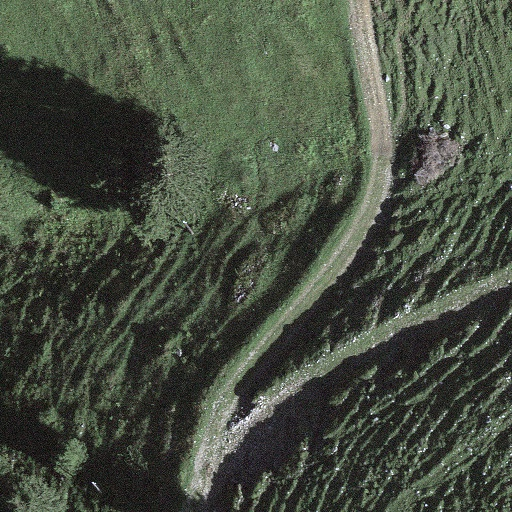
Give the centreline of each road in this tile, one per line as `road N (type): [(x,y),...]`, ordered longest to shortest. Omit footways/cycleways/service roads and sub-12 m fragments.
road 1 (track): [(196,511),(225,411),(373,207),(381,131),(359,0)]
road 2 (track): [(209,466),(267,411),(338,363),(511,272)]
